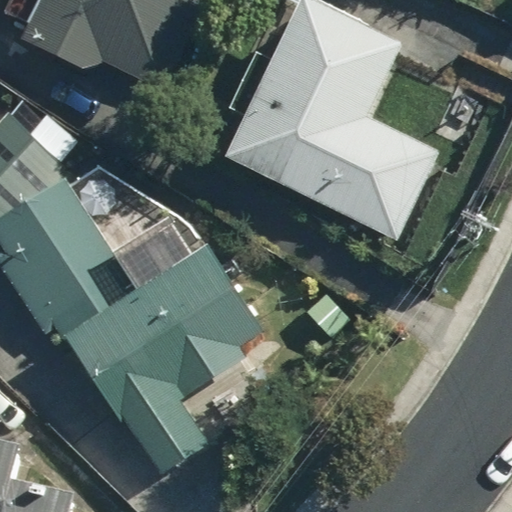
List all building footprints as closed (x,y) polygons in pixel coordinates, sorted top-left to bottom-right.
[(168,93),(210,0),(13,0),(8,12),(34,23),(25,42),(101,76),(106,65),(168,93)] [(307,0),(285,0),(303,9),(307,0)] [(413,47),(311,3),(241,164),(404,234),(440,154),(378,127),(413,47)] [(131,276),(66,185),(0,232),(0,250),(164,479),(212,444),(184,405),(274,341),(195,230),(131,276)] [(24,450),(0,445),(0,511),(68,511),(70,496),(16,489),(24,450)]
